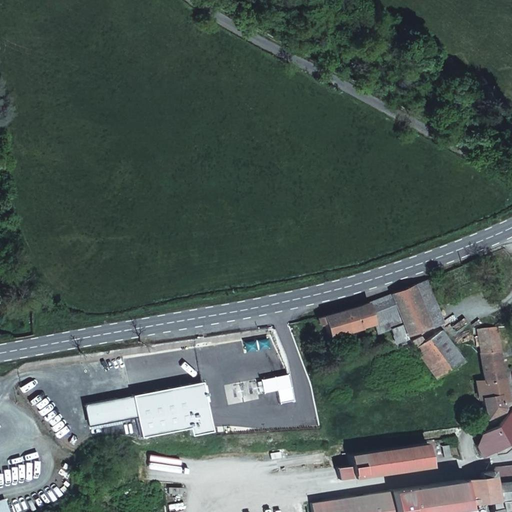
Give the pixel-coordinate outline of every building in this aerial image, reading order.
[(319,324),(321,323),(322,326),(325,326),(328,337),(362,328),(361,327),(374,324),(377,334),(390,329),(395,344),(400,342),(399,338),(436,324),(442,321),(426,280),(356,307),(322,316),(317,318),(319,324)] [(425,342),(441,330),(436,324),(399,338),(400,342),(401,346),(411,342),(421,336),(425,342)] [(475,328),(478,346),(479,353),(500,350),(497,326),(475,328)] [(425,342),(421,336),(411,342),(419,353),(416,354),(419,359),(422,357),(435,376),(463,360),(441,330),(425,342)] [(365,351),(381,346),(379,337),(362,342),(365,351)] [(480,398),(500,394),(502,401),(508,400),(504,381),(505,381),(500,350),(479,353),(482,380),(475,381),(477,398),(480,398)] [(500,394),(480,398),(484,419),(499,412),(500,411),(501,410),(502,410),(503,409),(504,407),(502,401),(500,394)] [(506,444),(511,440),(511,439),(511,409),(497,426),(480,433),(484,440),(483,442),(476,445),(480,456),(495,449),(506,444)] [(484,440),(480,433),(476,445),(483,442),(484,440)] [(337,467),(339,480),(430,466),(426,441),(347,453),(349,466),(337,467)] [(511,511),(511,464),(496,466),(494,467),(493,470),(480,473),(481,478),(466,479),(468,502),(489,501),(492,511),(511,511)] [(431,511),(453,509),(452,511),(480,511),(480,506),(467,507),(466,502),(463,479),(310,503),(310,511),(431,511)]
